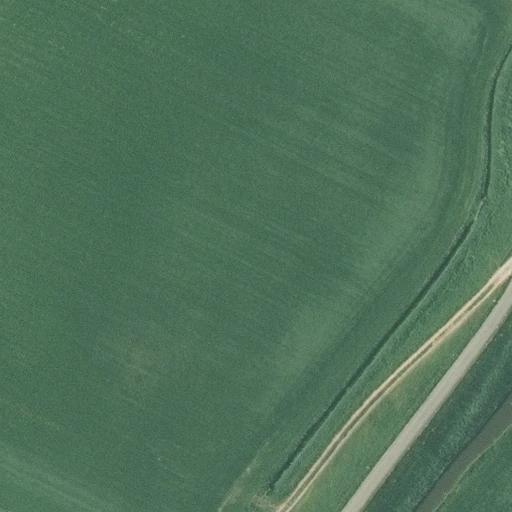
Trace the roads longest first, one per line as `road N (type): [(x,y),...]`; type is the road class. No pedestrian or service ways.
road 1 (track): [(228,511),(245,499),(273,509),(288,504),(354,422),(511,266)]
road 2 (unclassified): [(511,288),(347,511)]
